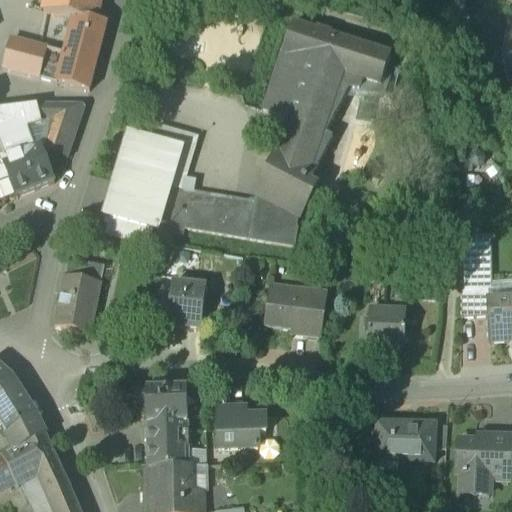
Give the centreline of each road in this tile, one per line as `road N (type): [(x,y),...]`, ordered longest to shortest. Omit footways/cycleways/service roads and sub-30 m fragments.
road 1 (residential): [(40,367),(158,359),(325,381),(511,376)]
road 2 (residential): [(61,213),(134,0)]
road 3 (tertiary): [(40,367),(95,511)]
road 4 (residential): [(23,351),(61,213)]
